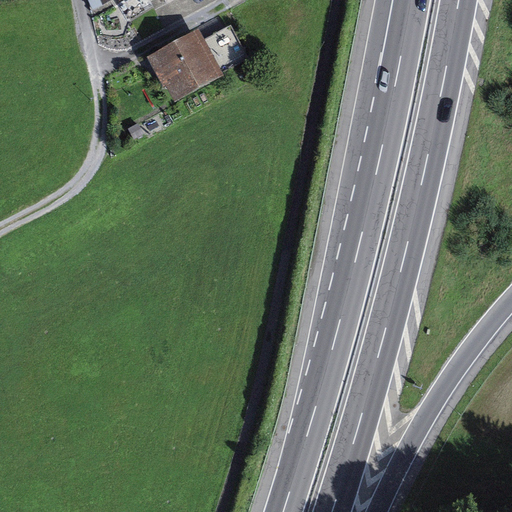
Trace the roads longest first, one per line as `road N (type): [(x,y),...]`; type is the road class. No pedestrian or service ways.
road 1 (trunk): [(411,0),(367,212),(283,511)]
road 2 (trunk): [(331,511),(387,324),(458,0)]
road 3 (trunk): [(377,511),(434,402),(511,299)]
